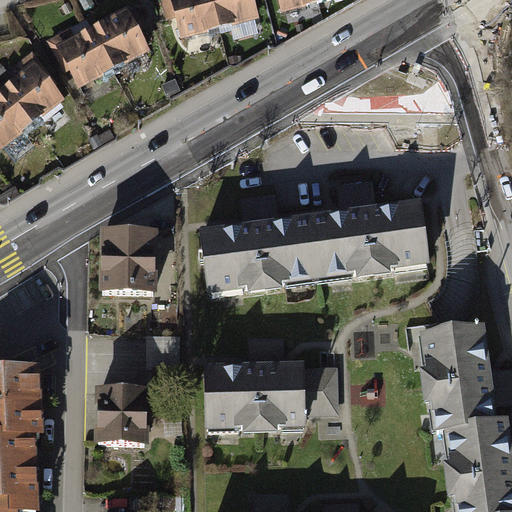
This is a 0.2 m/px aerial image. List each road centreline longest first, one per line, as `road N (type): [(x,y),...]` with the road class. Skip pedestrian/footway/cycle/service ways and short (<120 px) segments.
road 1 (primary): [(0,255),(439,0)]
road 2 (tertiary): [(511,240),(443,0)]
